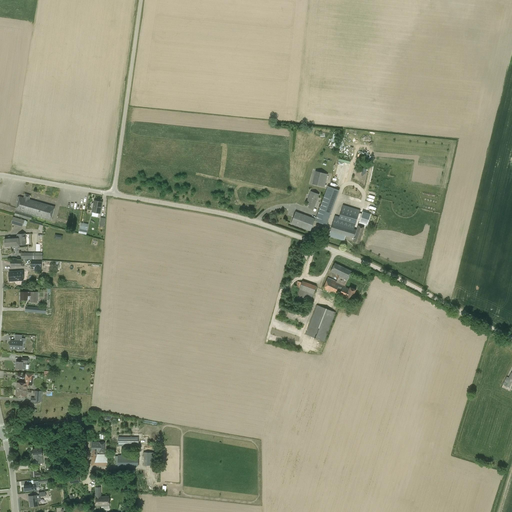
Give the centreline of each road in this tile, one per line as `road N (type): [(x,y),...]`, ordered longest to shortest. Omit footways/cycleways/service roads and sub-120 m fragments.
road 1 (unclassified): [(511,339),(304,238),(237,216),(113,194)]
road 2 (unclassified): [(113,194),(140,0)]
road 3 (residential): [(84,481),(74,422),(4,433)]
